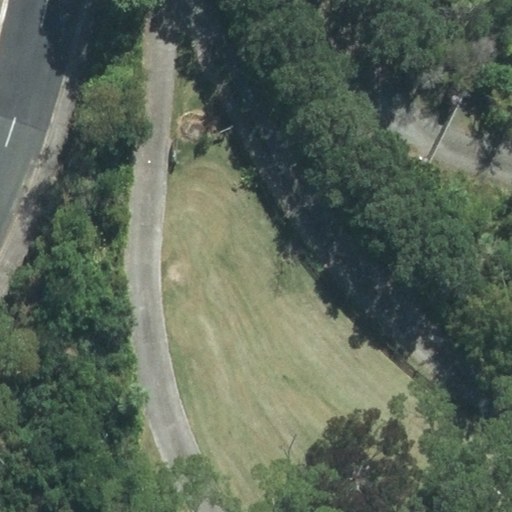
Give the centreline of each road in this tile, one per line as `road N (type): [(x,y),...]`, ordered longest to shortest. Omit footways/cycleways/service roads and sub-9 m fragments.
road 1 (unknown): [(167,0),(231,114),(476,348),(511,370)]
road 2 (unknown): [(339,0),(411,76),(511,108)]
road 3 (tertiary): [(0,126),(42,0)]
